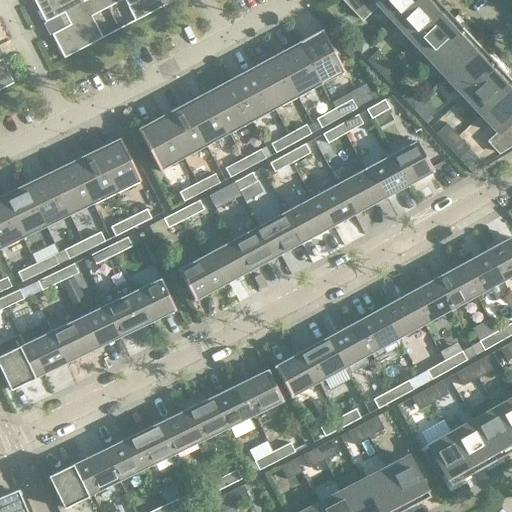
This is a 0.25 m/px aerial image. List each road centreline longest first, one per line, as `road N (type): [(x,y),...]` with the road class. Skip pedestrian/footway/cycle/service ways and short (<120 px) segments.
road 1 (residential): [(0,461),(252,333),(511,186)]
road 2 (residential): [(60,124),(232,40)]
road 3 (residential): [(60,124),(0,0)]
